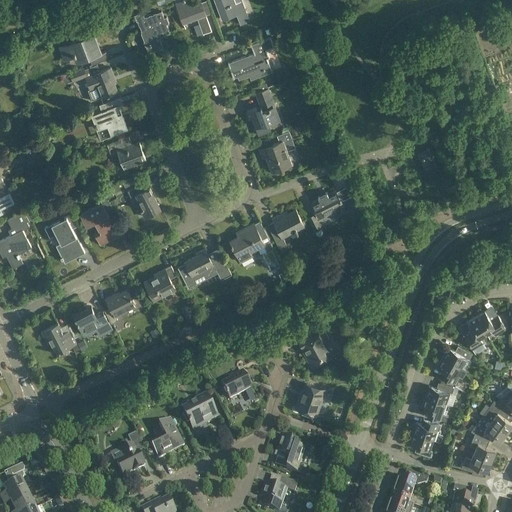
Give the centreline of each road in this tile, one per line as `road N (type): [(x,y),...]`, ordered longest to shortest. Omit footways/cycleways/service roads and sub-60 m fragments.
road 1 (residential): [(0,324),(198,224)]
road 2 (residential): [(385,453),(435,325),(485,295),(511,294)]
road 3 (residential): [(261,440),(226,507),(201,509),(183,475),(242,446)]
road 4 (residential): [(405,147),(242,199)]
road 5 (secondary): [(358,445),(414,285)]
road 6 (residential): [(242,199),(246,177),(207,78),(191,69)]
road 7 (secondary): [(511,202),(434,234),(422,248),(414,285)]
road 8 (residential): [(150,96),(198,224)]
road 9 (secondary): [(414,285),(458,232),(511,214)]
